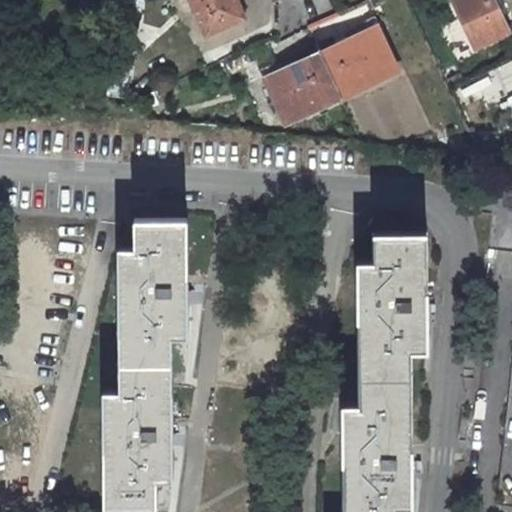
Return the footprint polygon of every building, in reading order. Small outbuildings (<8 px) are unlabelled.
[(190,0),(206,35),(245,18),(237,0),(190,0)] [(509,33),(493,0),(454,0),(452,1),(474,49),(509,33)] [(399,72),(380,29),(336,48),(334,43),(319,50),(341,99),(399,72)] [(130,53),(113,50),(111,64),(128,67),(130,53)] [(341,99),(321,55),(267,80),(286,124),(341,99)] [(511,57),(475,80),(486,97),(511,81),(511,57)] [(511,163),(496,162),(458,500),(511,505),(511,163)] [(104,506),(155,506),(155,479),(171,479),(170,334),(186,334),(185,216),(132,216),(132,248),(117,248),(118,391),(103,391),(104,506)] [(408,505),(407,350),(424,349),(425,231),(371,232),(371,261),(356,261),(356,276),(356,285),(356,403),(342,403),(342,419),(342,428),(342,511),(393,511),(393,505),(408,505)] [(356,276),(346,276),(346,286),(356,285),(356,276)] [(342,419),(332,419),(332,428),(342,428),(342,419)]
